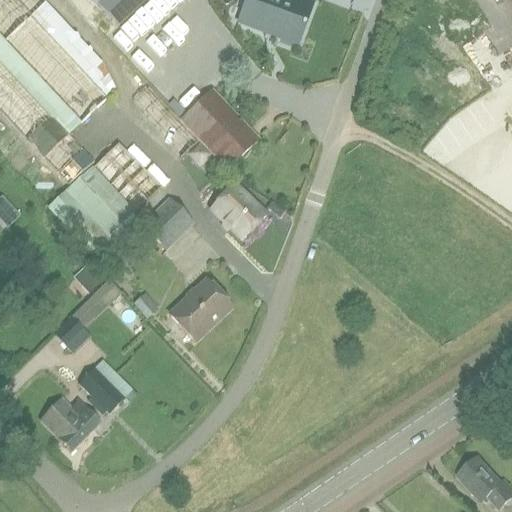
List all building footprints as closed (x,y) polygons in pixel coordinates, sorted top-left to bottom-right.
[(13,0),(0,0),(0,40),(79,126),(107,100),(29,17),(13,0)] [(90,0),(116,27),(145,0),(90,0)] [(293,0),(292,4),(282,0),(244,0),(237,23),(297,45),(311,5),(297,0),(293,0)] [(95,163),(69,135),(66,139),(0,68),(0,115),(68,188),(95,163)] [(181,120),(179,122),(198,144),(227,174),(260,141),(212,91),(187,114),(181,120)] [(173,100),(167,106),(181,120),(187,114),(173,100)] [(107,240),(159,188),(118,145),(47,209),(98,266),(116,248),(107,240)] [(234,186),(209,212),(241,242),(265,217),(234,186)] [(166,253),(193,225),(167,199),(140,228),(166,253)] [(19,217),(10,207),(0,216),(0,222),(6,229),(19,217)] [(120,272),(78,301),(90,316),(131,287),(120,272)] [(193,344),(230,309),(205,282),(168,317),(193,344)] [(153,287),(144,292),(153,307),(161,302),(153,287)] [(145,299),(135,307),(145,320),(155,311),(145,299)] [(70,319),(54,336),(68,349),(84,332),(70,319)] [(101,362),(94,370),(77,387),(90,400),(86,404),(102,418),(105,414),(108,417),(124,400),(132,392),(101,362)] [(39,423),(70,454),(99,425),(77,403),(71,410),(61,400),(39,423)] [(477,460),(457,478),(481,504),(487,498),(499,511),(511,498),(511,491),(503,482),(500,485),(477,460)]
